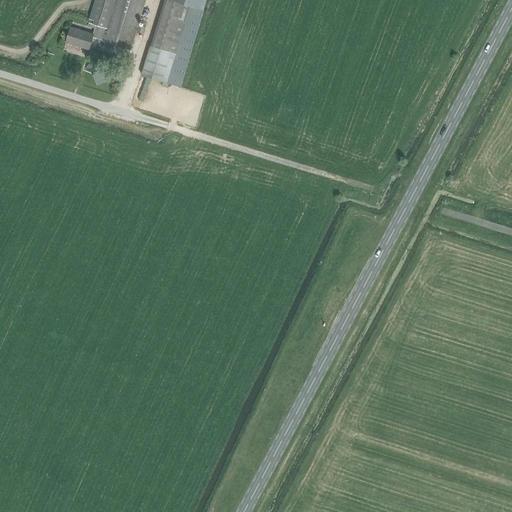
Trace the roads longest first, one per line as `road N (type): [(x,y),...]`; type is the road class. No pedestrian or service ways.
road 1 (primary): [(511,7),(243,511)]
road 2 (unclassified): [(0,74),(167,125)]
road 3 (track): [(167,125),(324,174)]
